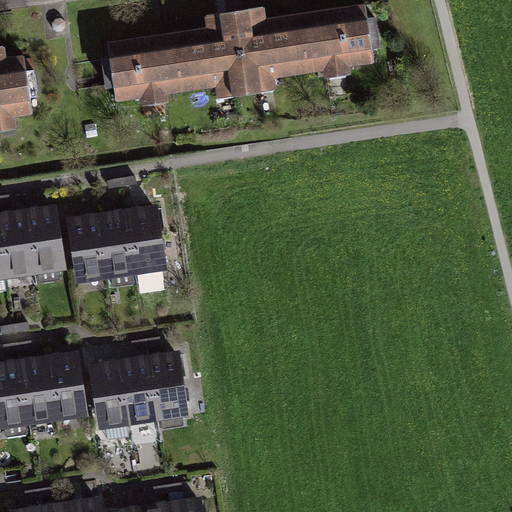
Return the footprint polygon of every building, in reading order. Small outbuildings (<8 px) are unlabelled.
[(112,40),(121,97),(376,56),(368,1),(265,18),(263,6),(210,14),(212,24),(112,40)] [(31,110),(24,56),(5,58),(4,46),(0,46),(0,129),(9,128),(7,113),(31,110)] [(165,259),(157,203),(73,216),(81,271),(165,259)] [(0,270),(61,262),(53,205),(0,212),(0,270)] [(186,405),(177,349),(98,361),(106,417),(186,405)] [(86,407),(78,351),(0,362),(0,417),(0,419),(86,407)] [(101,511),(99,497),(13,510),(13,511),(101,511)] [(201,511),(199,497),(116,511),(115,511),(201,511)]
